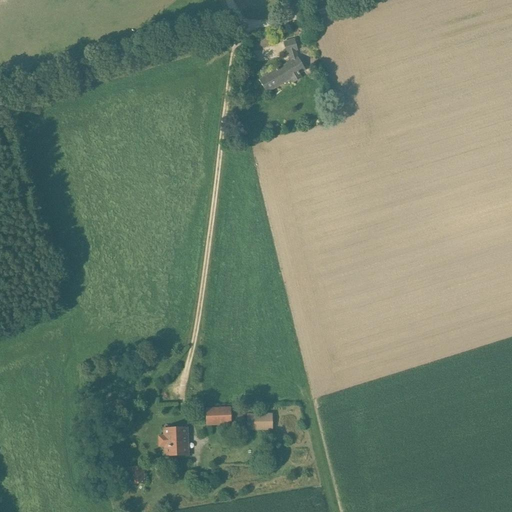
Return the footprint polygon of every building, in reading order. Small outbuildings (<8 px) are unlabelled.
[(290,62),(259,80),(267,94),(291,79),(294,83),(302,78),(299,74),(306,71),(298,57),(297,57),(296,51),(298,50),(296,38),(283,42),(286,54),(290,53),(292,60),(290,62)] [(206,426),(231,425),(231,423),(245,424),(245,412),(230,413),(230,407),(205,408),(206,426)] [(271,413),(247,414),(248,431),(272,430),(271,413)] [(187,428),(165,429),(166,456),(188,455),(187,428)] [(123,485),(144,486),(143,468),(123,469),(123,485)] [(206,473),(193,475),(194,487),(208,486),(206,473)]
